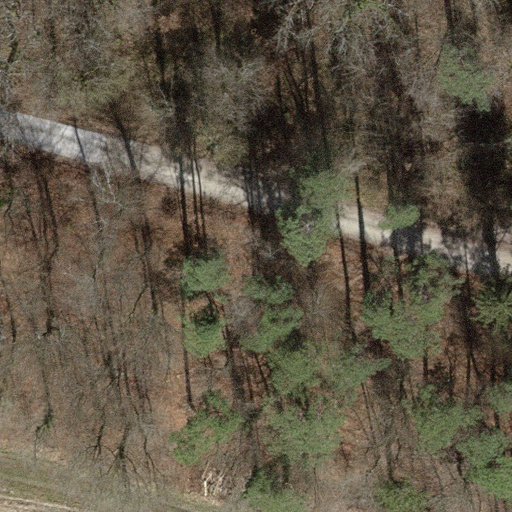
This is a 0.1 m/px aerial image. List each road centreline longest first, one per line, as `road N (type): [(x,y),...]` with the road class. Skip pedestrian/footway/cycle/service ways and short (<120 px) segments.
road 1 (unclassified): [(511,269),(139,157),(0,125)]
road 2 (track): [(149,511),(0,473)]
